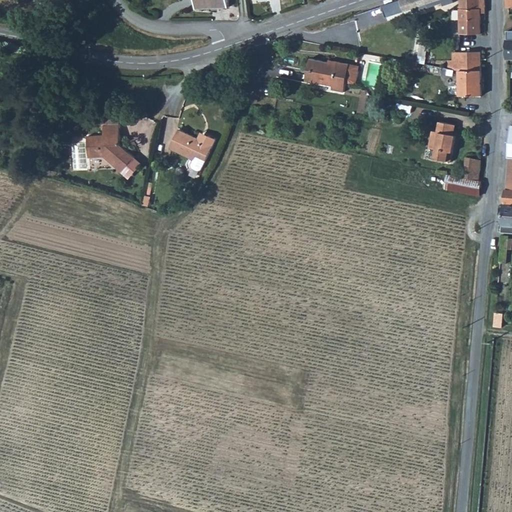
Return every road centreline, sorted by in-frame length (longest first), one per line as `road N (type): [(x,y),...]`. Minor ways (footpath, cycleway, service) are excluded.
road 1 (unclassified): [(461,511),(496,115),(494,0)]
road 2 (track): [(247,99),(213,182),(166,234),(112,511)]
road 3 (tertiary): [(237,42),(138,62),(0,33)]
road 4 (unclassified): [(237,42),(232,30),(134,20),(116,0)]
road 5 (tertiary): [(361,0),(237,42)]
